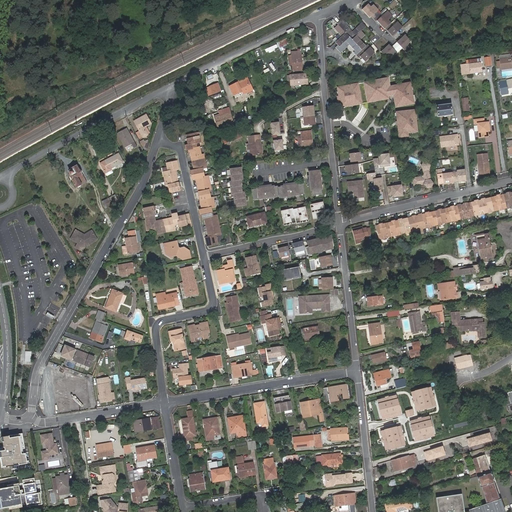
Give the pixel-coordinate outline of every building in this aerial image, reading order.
[(368,4),(362,10),(370,18),(371,16),(374,19),(380,14),(377,11),(378,10),(373,5),(371,7),(368,4)] [(380,14),(374,19),(376,22),(377,21),(384,29),(385,28),(391,23),(388,20),(392,16),(388,11),(382,16),(380,14)] [(361,31),(366,27),(362,23),(352,31),(347,25),(348,24),(342,18),(339,21),(345,27),(342,29),(350,37),(352,39),(361,31)] [(339,44),(340,45),(350,37),(342,29),(345,27),(339,21),(337,23),(338,25),(334,28),(341,37),(335,43),(338,45),(339,44)] [(385,28),(392,36),(403,27),(398,21),(393,25),(391,23),(385,28)] [(361,31),(352,39),(361,50),(364,52),(370,47),(367,45),(366,46),(360,40),(365,35),(361,31)] [(408,44),(412,41),(405,35),(395,44),(400,50),(402,48),(407,53),(412,48),(408,44)] [(361,50),(352,39),(350,37),(340,45),(344,50),(349,45),(355,51),(353,53),(355,55),(361,50)] [(287,38),(276,42),(278,48),(289,44),(287,38)] [(264,48),(266,53),(277,49),(275,44),(264,48)] [(400,50),(395,44),(392,46),(390,44),(381,52),(386,58),(389,55),(392,58),(400,50)] [(364,52),(361,50),(355,55),(358,58),(360,56),(365,62),(375,52),(370,47),(364,52)] [(288,56),(289,66),(292,65),(293,71),(302,70),(301,51),(291,52),(291,56),(288,56)] [(485,58),(486,66),(494,65),(493,53),(487,53),(488,57),(485,58)] [(511,54),(511,58),(500,59),(501,70),(511,68),(511,54)] [(461,65),(462,75),(483,72),(481,58),(468,60),(469,64),(461,65)] [(307,75),(290,76),(291,86),(308,85),(307,75)] [(237,82),(238,83),(239,86),(240,85),(240,84),(248,80),(247,77),(237,82)] [(388,78),(364,82),(368,101),(394,96),(396,107),(414,103),(410,83),(390,87),(388,78)] [(239,86),(238,83),(229,87),(234,96),(242,92),(243,94),(248,92),(253,90),(248,80),(240,84),(240,85),(239,86)] [(210,87),(213,94),(221,91),(218,84),(210,87)] [(358,84),(338,87),(340,98),(338,98),(340,107),(362,103),(358,84)] [(500,85),(502,95),(508,94),(507,84),(500,85)] [(437,106),(438,117),(453,115),(451,104),(437,106)] [(313,106),(302,107),(305,125),(315,124),(313,106)] [(415,110),(397,112),(399,137),(408,136),(408,133),(417,132),(415,110)] [(215,118),(216,123),(217,127),(233,122),(232,118),(230,113),(215,118)] [(144,128),(146,126),(151,124),(146,115),(134,121),(140,132),(143,137),(148,135),(147,134),(144,128)] [(488,131),(487,123),(484,123),(484,119),(474,120),(475,124),(478,124),(479,137),(487,137),(486,132),(488,131)] [(278,122),(271,123),(273,135),(280,134),(278,122)] [(117,133),(126,148),(126,147),(129,151),(136,147),(134,143),(135,143),(127,128),(117,133)] [(298,137),(299,146),(313,144),(311,131),(301,132),(301,136),(298,137)] [(229,137),(232,142),(242,137),(240,132),(229,137)] [(185,145),(186,150),(190,150),(196,148),(195,143),(196,143),(201,142),(199,136),(197,136),(197,133),(189,134),(189,138),(187,138),(189,145),(185,145)] [(246,144),(248,156),(250,155),(250,156),(263,154),(260,135),(248,137),(249,144),(246,144)] [(458,146),(457,136),(439,138),(441,148),(458,146)] [(282,139),(273,140),(274,151),(283,150),(282,139)] [(194,157),(195,160),(202,159),(201,155),(200,147),(197,148),(196,148),(190,150),(191,157),(194,157)] [(350,153),(351,162),(361,160),(360,152),(350,153)] [(100,163),(106,173),(112,170),(111,169),(123,162),(118,154),(100,163)] [(380,158),(373,159),(374,166),(390,164),(389,154),(379,155),(380,158)] [(478,155),(480,175),(490,173),(487,154),(478,155)] [(191,171),(192,175),(193,175),(202,173),(201,169),(203,168),(207,167),(205,161),(203,162),(202,159),(195,160),(195,164),(193,164),(194,170),(191,171)] [(167,178),(168,181),(175,179),(174,176),(177,175),(176,170),(179,169),(177,161),(167,163),(168,171),(163,172),(165,178),(167,178)] [(428,162),(424,162),(422,166),(423,168),(424,175),(421,176),(420,177),(419,180),(414,180),(414,186),(424,184),(427,187),(431,187),(433,183),(430,180),(429,169),(431,165),(428,162)] [(358,164),(345,165),(346,171),(352,171),(352,173),(359,172),(358,164)] [(69,175),(76,187),(82,184),(78,177),(82,175),(79,170),(78,170),(76,166),(72,169),(73,170),(69,172),(70,174),(69,175)] [(241,168),(231,170),(232,182),(230,182),(232,195),(234,194),(236,206),(246,205),(245,200),(246,200),(246,197),(245,197),(244,193),(242,193),(242,189),(242,185),(241,185),(241,181),(243,181),(242,176),(243,176),(242,173),(241,168)] [(310,175),(307,176),(308,183),(309,189),(311,188),(312,195),(323,194),(320,171),(318,171),(317,169),(312,170),(312,172),(310,172),(310,175)] [(466,182),(465,171),(457,172),(457,173),(453,174),(454,182),(458,182),(458,183),(466,182)] [(200,184),(201,188),(208,187),(207,183),(210,182),(208,176),(205,176),(204,173),(202,173),(193,175),(194,179),(196,179),(197,185),(200,184)] [(368,174),(369,180),(374,180),(375,190),(383,189),(382,178),(376,178),(375,173),(368,174)] [(453,174),(443,175),(444,185),(454,184),(454,182),(453,174)] [(86,182),(82,175),(78,177),(82,184),(86,182)] [(170,193),(180,190),(179,182),(176,183),(175,179),(168,181),(168,184),(170,193)] [(364,197),(362,180),(347,182),(348,191),(353,190),(355,190),(355,191),(354,191),(354,198),(364,197)] [(252,190),(254,200),(279,196),(279,198),(305,194),(303,184),(296,185),(296,182),(283,184),(283,187),(278,187),(278,186),(272,187),(272,184),(259,186),(259,189),(252,190)] [(401,185),(387,187),(388,195),(392,194),(392,196),(402,195),(401,185)] [(199,192),(200,200),(203,199),(210,198),(209,190),(208,187),(201,188),(201,191),(199,192)] [(110,198),(115,207),(120,204),(115,195),(110,198)] [(504,208),(507,208),(504,195),(501,195),(497,196),(491,198),(494,211),(500,209),(504,208)] [(102,202),(105,208),(112,205),(109,198),(102,202)] [(201,210),(202,215),(211,212),(210,208),(211,208),(215,207),(214,201),(211,201),(210,198),(203,199),(204,203),(201,203),(203,210),(201,210)] [(492,211),(494,211),(491,198),(486,199),(481,200),(484,213),(488,212),(492,211)] [(475,202),(472,203),(475,215),(481,214),(484,213),(481,200),(478,201),(475,202)] [(288,203),(277,204),(278,216),(289,215),(288,203)] [(461,205),(457,206),(460,219),(462,218),(466,218),(468,217),(472,216),(475,215),(472,203),(468,204),(464,205),(461,205)] [(297,223),(314,219),(310,205),(294,209),(297,223)] [(146,220),(154,218),(153,215),(155,214),(156,214),(154,206),(144,209),(146,220)] [(450,208),(444,209),(448,222),(453,221),(457,220),(460,219),(457,206),(454,207),(450,208)] [(438,211),(435,212),(438,225),(442,223),(448,222),(444,209),(441,210),(438,211)] [(208,224),(209,227),(217,226),(216,222),(218,221),(217,216),(213,216),(212,217),(211,212),(202,215),(201,215),(202,219),(205,218),(206,224),(208,224)] [(425,214),(422,215),(425,228),(428,227),(432,226),(438,225),(435,212),(429,213),(425,214)] [(168,221),(164,222),(166,230),(169,229),(170,232),(175,230),(174,225),(174,223),(178,222),(177,217),(177,213),(172,214),(173,218),(167,219),(168,221)] [(247,217),(249,227),(267,222),(264,213),(247,217)] [(185,215),(177,217),(178,222),(179,224),(179,227),(187,225),(191,224),(189,217),(186,218),(185,215)] [(412,217),(408,218),(411,231),(414,230),(418,229),(423,228),(425,228),(422,215),(419,216),(415,217),(412,217)] [(155,221),(154,218),(146,220),(145,220),(147,231),(156,229),(157,234),(163,233),(162,230),(166,230),(164,222),(161,223),(160,220),(156,221),(155,221)] [(402,220),(398,221),(401,234),(406,233),(409,232),(411,231),(408,218),(402,220)] [(391,222),(388,223),(392,236),(397,235),(401,234),(398,221),(395,222),(391,222)] [(392,236),(388,223),(383,225),(379,226),(376,226),(379,239),(382,238),(386,237),(392,236)] [(206,238),(207,246),(218,243),(216,235),(221,234),(220,228),(217,229),(217,226),(209,227),(210,231),(207,231),(209,237),(206,238)] [(353,229),(356,239),(364,237),(368,236),(366,228),(363,229),(359,230),(358,228),(353,229)] [(85,247),(88,245),(88,244),(90,243),(97,239),(93,232),(85,236),(75,231),(70,240),(78,243),(76,247),(82,250),(84,247),(85,247)] [(485,239),(477,241),(481,259),(493,257),(488,233),(484,234),(485,239)] [(324,237),(319,238),(322,251),(332,248),(330,235),(326,236),(326,238),(325,238),(324,237)] [(138,252),(136,236),(130,237),(125,238),(126,246),(128,254),(138,252)] [(305,247),(303,239),(293,241),(295,249),(305,247)] [(314,239),(308,241),(311,253),(317,252),(314,239)] [(164,244),(166,253),(172,257),(172,256),(176,255),(183,259),(191,257),(189,251),(184,248),(180,249),(178,248),(177,241),(164,244)] [(290,253),(288,244),(278,246),(280,255),(290,253)] [(259,270),(257,262),(255,254),(246,257),(248,268),(245,269),(247,276),(251,275),(250,272),(259,270)] [(322,267),(332,265),(330,255),(320,257),(322,267)] [(224,269),(221,270),(217,271),(218,277),(221,277),(222,279),(223,284),(227,283),(232,285),(235,281),(232,270),(234,269),(232,260),(228,261),(228,265),(224,266),(224,269)] [(259,262),(257,262),(259,270),(250,272),(251,275),(261,273),(259,262)] [(118,266),(120,275),(134,272),(133,263),(118,266)] [(454,269),(455,276),(479,273),(478,265),(473,266),(474,268),(458,270),(458,268),(454,269)] [(185,287),(186,292),(197,290),(193,270),(190,271),(189,267),(181,269),(184,282),(185,287)] [(287,271),(287,269),(281,270),(283,279),(300,276),(299,267),(294,268),(294,269),(287,271)] [(332,278),(322,279),(323,290),(331,289),(333,289),(332,278)] [(480,283),(481,290),(486,289),(486,288),(493,287),(492,281),(491,281),(491,278),(484,279),(484,282),(480,283)] [(455,289),(455,285),(454,282),(438,285),(439,290),(440,290),(441,300),(458,297),(457,292),(456,292),(455,289)] [(264,301),(265,306),(274,304),(270,283),(266,284),(266,286),(259,287),(261,296),(264,298),(264,301)] [(113,290),(106,307),(116,311),(123,294),(113,290)] [(156,294),(159,309),(179,304),(177,293),(166,295),(165,292),(156,294)] [(300,313),(309,313),(309,311),(311,308),(312,308),(322,308),(322,303),(329,302),(329,295),(299,296),(300,313)] [(226,303),(228,312),(229,311),(230,314),(228,314),(230,322),(241,319),(236,296),(227,298),(228,303),(226,303)] [(367,298),(368,306),(383,304),(382,296),(367,298)] [(330,311),(329,302),(322,303),(322,308),(322,312),(330,311)] [(106,325),(107,322),(106,322),(102,320),(105,313),(99,311),(96,318),(98,319),(97,321),(106,325)] [(409,314),(412,334),(418,333),(418,331),(422,330),(419,312),(409,314)] [(474,331),(479,330),(479,337),(485,337),(484,323),(483,323),(478,324),(478,320),(473,320),(460,321),(459,313),(452,313),(453,326),(459,326),(459,327),(460,327),(460,331),(468,331),(473,331),(474,331)] [(278,325),(281,325),(279,318),(272,319),(271,314),(260,316),(262,323),(266,322),(269,336),(279,334),(278,328),(278,325)] [(106,325),(97,321),(95,324),(97,325),(92,338),(99,341),(99,340),(102,341),(104,337),(101,336),(106,325)] [(195,324),(192,325),(193,331),(190,332),(192,341),(195,341),(195,338),(203,336),(203,339),(209,338),(208,333),(209,333),(207,322),(200,323),(200,325),(195,326),(195,324)] [(368,325),(370,335),(371,335),(373,344),(378,344),(377,343),(382,342),(380,323),(368,325)] [(303,329),(305,338),(320,336),(318,326),(303,329)] [(169,331),(171,341),(172,341),(173,345),(174,345),(175,351),(185,348),(181,329),(169,331)] [(135,332),(132,339),(142,342),(144,335),(135,332)] [(227,336),(229,348),(251,343),(248,333),(239,336),(238,334),(227,336)] [(421,353),(420,349),(418,342),(412,343),(413,350),(409,351),(410,355),(421,353)] [(229,357),(245,354),(243,345),(233,348),(234,353),(228,354),(229,357)] [(506,345),(487,348),(489,361),(508,358),(506,345)] [(60,355),(70,359),(74,350),(64,346),(60,355)] [(78,350),(74,360),(91,367),(95,356),(87,353),(83,352),(85,349),(78,346),(77,350),(78,350)] [(272,352),(267,352),(269,362),(282,360),(281,356),(285,355),(284,346),(271,348),(272,352)] [(423,349),(420,349),(421,353),(410,355),(411,357),(424,354),(423,349)] [(370,355),(372,363),(386,360),(384,351),(370,355)] [(471,354),(454,358),(457,368),(460,369),(474,366),(471,354)] [(198,359),(199,364),(197,364),(197,367),(199,367),(200,371),(222,367),(220,356),(198,359)] [(188,363),(181,364),(181,368),(180,368),(173,369),(174,378),(179,377),(179,379),(180,384),(191,383),(190,376),(188,376),(187,367),(188,367),(188,363)] [(247,374),(248,376),(253,375),(251,363),(232,366),(234,376),(238,375),(247,374)] [(374,374),(376,384),(378,383),(379,386),(386,383),(385,378),(391,377),(390,374),(389,370),(374,374)] [(130,377),(125,378),(127,389),(132,389),(132,391),(147,388),(145,378),(131,380),(130,377)] [(396,389),(407,386),(406,378),(394,381),(396,389)] [(112,400),(111,393),(109,383),(98,385),(101,402),(106,401),(105,401),(112,400)] [(323,388),(325,403),(329,403),(329,400),(338,399),(337,394),(343,393),(344,397),(349,396),(347,384),(323,388)] [(432,387),(412,392),(417,412),(437,407),(432,387)] [(397,395),(377,400),(383,421),(402,416),(397,395)] [(285,396),(282,397),(284,409),(291,408),(289,397),(285,398),(285,396)] [(282,397),(278,397),(278,399),(274,400),(277,411),(284,409),(282,397)] [(300,403),(302,413),(318,410),(319,414),(323,413),(320,400),(315,401),(315,400),(300,403)] [(254,403),(257,423),(261,422),(262,426),(268,425),(264,402),(254,403)] [(413,409),(405,411),(407,417),(415,415),(413,409)] [(182,419),(185,438),(186,441),(193,439),(192,437),(196,436),(191,410),(187,411),(189,418),(182,419)] [(228,418),(230,433),(237,432),(238,437),(246,435),(243,415),(228,418)] [(430,416),(410,421),(415,442),(435,437),(430,416)] [(134,421),(136,432),(156,429),(155,417),(134,421)] [(214,435),(220,434),(217,418),(203,420),(207,440),(214,439),(214,435)] [(338,428),(338,424),(331,426),(331,428),(330,428),(331,440),(348,439),(348,434),(347,434),(346,428),(338,428)] [(401,426),(381,431),(386,452),(406,447),(401,426)] [(21,432),(7,434),(0,435),(0,437),(2,449),(0,449),(0,465),(1,468),(27,463),(21,432)] [(490,433),(467,439),(469,448),(492,441),(490,433)] [(52,434),(41,436),(42,445),(46,444),(47,451),(42,452),(43,461),(49,460),(48,456),(58,454),(56,444),(54,445),(52,434)] [(310,446),(314,445),(313,435),(293,438),(294,448),(310,446)] [(101,446),(101,444),(96,445),(98,457),(114,455),(112,445),(101,446)] [(154,451),(156,451),(154,445),(136,448),(138,460),(155,457),(154,451)] [(443,446),(423,452),(427,462),(446,455),(443,446)] [(115,456),(123,455),(122,447),(114,448),(115,456)] [(328,464),(338,464),(341,463),(340,453),(322,455),(323,465),(328,464)] [(236,457),(239,477),(255,475),(253,462),(244,463),(243,456),(236,457)] [(412,466),(409,456),(391,461),(394,471),(412,466)] [(470,478),(478,476),(490,472),(484,456),(473,459),(477,470),(476,470),(477,474),(470,476),(470,478)] [(263,461),(266,479),(277,477),(274,459),(263,461)] [(114,464),(100,467),(101,475),(102,475),(103,475),(104,479),(103,481),(103,484),(98,485),(99,489),(97,489),(98,494),(115,491),(115,488),(114,487),(113,483),(115,481),(114,474),(115,473),(115,470),(114,464)] [(211,470),(213,481),(230,479),(228,468),(211,470)] [(490,472),(478,476),(488,504),(469,511),(505,511),(502,500),(500,501),(494,482),(495,482),(491,472),(490,472)] [(190,474),(190,478),(191,485),(190,485),(191,491),(205,489),(202,473),(190,474)] [(350,482),(349,473),(340,474),(337,474),(337,473),(325,474),(326,480),(329,480),(329,482),(333,482),(333,484),(350,482)] [(56,478),(58,489),(59,495),(70,493),(67,475),(65,475),(60,476),(56,476),(56,478)] [(19,476),(0,478),(0,509),(40,502),(39,492),(35,492),(33,477),(20,479),(19,476)] [(132,494),(134,504),(142,502),(141,497),(148,495),(145,481),(134,483),(135,493),(132,494)] [(334,496),(335,506),(339,505),(339,506),(356,504),(354,493),(333,495),(334,496)] [(305,494),(297,494),(297,502),(305,501),(305,494)] [(465,511),(463,494),(437,498),(438,511),(465,511)] [(68,497),(69,505),(77,504),(75,496),(68,497)] [(114,504),(110,499),(101,500),(101,505),(103,505),(106,505),(106,507),(104,510),(105,511),(116,511),(117,511),(125,511),(123,500),(115,502),(116,506),(113,507),(112,505),(114,504)] [(408,509),(406,500),(395,502),(394,504),(387,505),(388,511),(396,511),(408,509)] [(395,502),(385,504),(386,511),(388,511),(387,505),(394,504),(395,502)]
